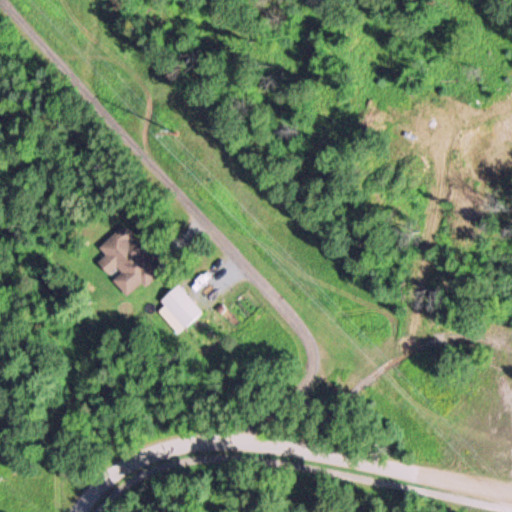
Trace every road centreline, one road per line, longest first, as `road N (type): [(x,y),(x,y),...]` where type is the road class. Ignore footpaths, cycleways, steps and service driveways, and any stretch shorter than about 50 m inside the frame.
road 1 (residential): [(0,0),(303,334),(310,359),(297,400),(266,442)]
road 2 (residential): [(511,493),(226,437),(123,461),(76,511)]
